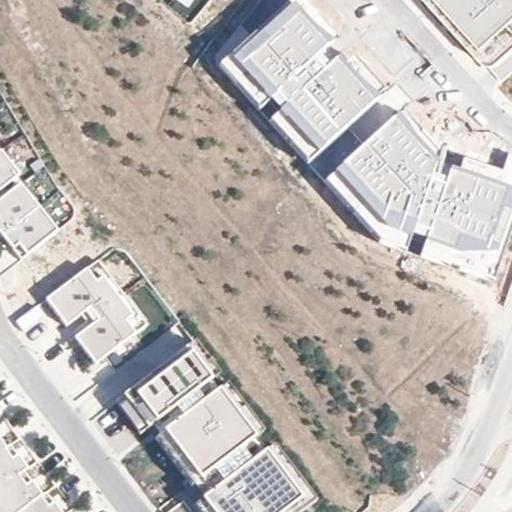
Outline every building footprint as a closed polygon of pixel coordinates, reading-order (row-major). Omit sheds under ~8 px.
[(342,46),(301,0),(292,0),(220,68),(265,117),(342,46)] [(511,0),(419,0),(482,65),(490,66),(497,63),(511,49),(511,0)] [(395,109),(342,46),(265,117),(325,177),(395,109)] [(445,149),(395,109),(325,177),(381,242),(492,282),(511,224),(511,157),(510,157),(502,169),(466,158),(445,149)] [(0,151),(0,191),(20,176),(1,151),(0,151)] [(39,208),(20,185),(0,200),(0,233),(3,237),(39,208)] [(39,208),(3,237),(21,260),(58,231),(39,208)] [(86,269),(96,282),(103,277),(132,317),(126,322),(135,334),(147,326),(98,260),(86,269)] [(96,282),(86,269),(46,300),(66,327),(81,316),(89,310),(97,321),(89,327),(75,338),(95,365),(135,334),(126,322),(132,317),(103,277),(96,282)] [(89,327),(97,321),(89,310),(81,316),(89,327)] [(194,342),(186,348),(211,381),(219,375),(194,342)] [(123,397),(148,430),(151,427),(194,394),(211,381),(186,348),(123,397)] [(227,385),(219,391),(255,439),(263,433),(227,385)] [(162,433),(200,482),(255,439),(219,391),(201,404),(162,433)] [(194,394),(151,427),(158,436),(162,433),(201,404),(194,394)] [(148,430),(123,397),(115,403),(140,436),(148,430)] [(158,436),(155,439),(192,487),(193,487),(200,482),(162,433),(158,436)] [(200,482),(193,487),(203,500),(265,452),(255,439),(200,482)] [(0,511),(61,511),(46,491),(41,494),(23,471),(27,468),(10,445),(6,449),(0,441),(0,511)] [(265,452),(302,500),(286,511),(294,511),(313,498),(273,446),(265,452)] [(203,500),(202,501),(210,511),(286,511),(302,500),(265,452),(203,500)] [(210,511),(202,501),(194,507),(198,511),(210,511)]
